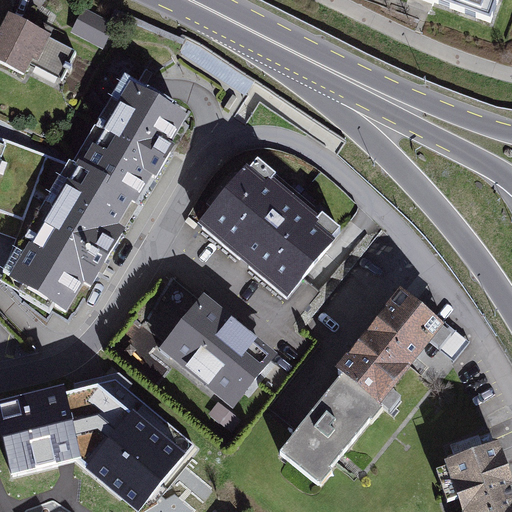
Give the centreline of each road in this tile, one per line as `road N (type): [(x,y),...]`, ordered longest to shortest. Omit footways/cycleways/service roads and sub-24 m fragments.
road 1 (residential): [(80,359),(210,160),(243,140),(281,138),(341,173),(397,228),(481,333),(511,387)]
road 2 (secondary): [(298,54),(320,94),(441,213),(511,312)]
road 3 (secondary): [(397,103),(511,181)]
road 4 (secondary): [(298,54),(188,0)]
